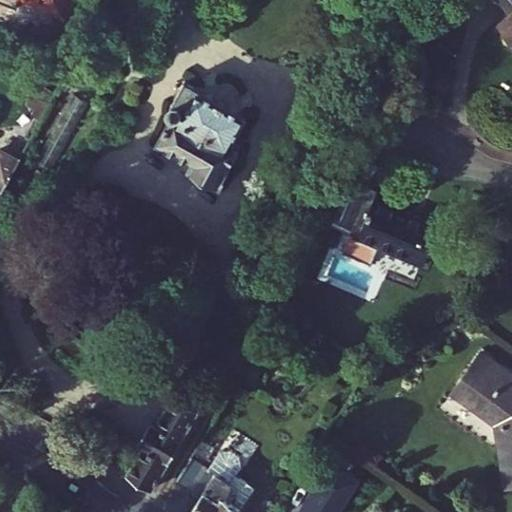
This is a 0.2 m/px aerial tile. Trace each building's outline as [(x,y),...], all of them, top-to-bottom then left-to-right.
[(511,12),(511,3),(509,0),(495,0),(508,16),(511,12)] [(511,12),(508,16),(495,25),(511,46),(511,12)] [(450,45),(437,38),(430,51),(443,58),(450,45)] [(172,115),(157,141),(193,160),(191,169),(196,172),(198,179),(205,184),(213,180),(218,183),(239,143),(233,140),(245,116),(241,113),(242,105),(242,103),(241,97),(240,93),(237,90),(234,87),(230,84),(225,82),(220,81),(205,86),(202,91),(185,82),(174,104),(170,106),(169,109),(170,113),(172,115)] [(26,104),(39,111),(51,90),(38,83),(26,104)] [(73,97),(28,175),(43,183),(88,105),(73,97)] [(0,193),(18,161),(0,150),(0,193)] [(373,201),(346,189),(330,223),(423,265),(439,229),(401,211),(405,203),(378,191),(373,201)] [(224,343),(210,365),(221,371),(234,349),(224,343)] [(511,374),(481,353),(452,393),(496,425),(506,488),(511,487),(511,374)] [(210,365),(191,399),(202,405),(221,371),(210,365)] [(142,448),(127,475),(153,490),(202,405),(191,399),(183,401),(178,399),(176,403),(171,401),(154,426),(152,425),(139,447),(142,448)] [(237,456),(228,450),(217,453),(207,470),(190,459),(176,483),(199,498),(191,511),(192,511),(238,511),(255,487),(235,475),(240,467),(237,456)] [(330,464),(311,495),(313,496),(310,502),(308,501),(300,511),(339,511),(359,481),(330,464)]
